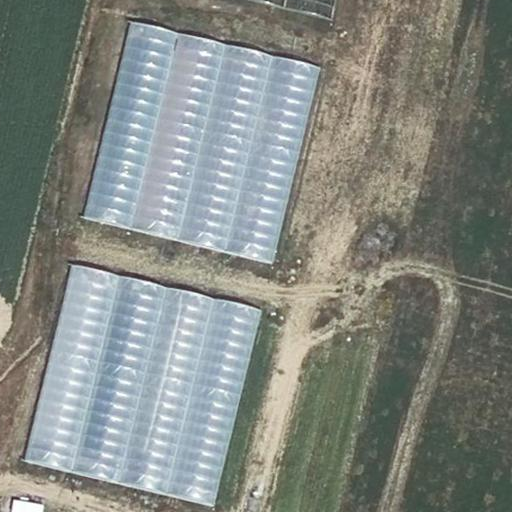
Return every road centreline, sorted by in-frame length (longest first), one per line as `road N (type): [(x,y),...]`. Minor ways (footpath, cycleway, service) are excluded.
road 1 (track): [(247,511),(303,301),(89,241)]
road 2 (track): [(0,483),(117,511)]
